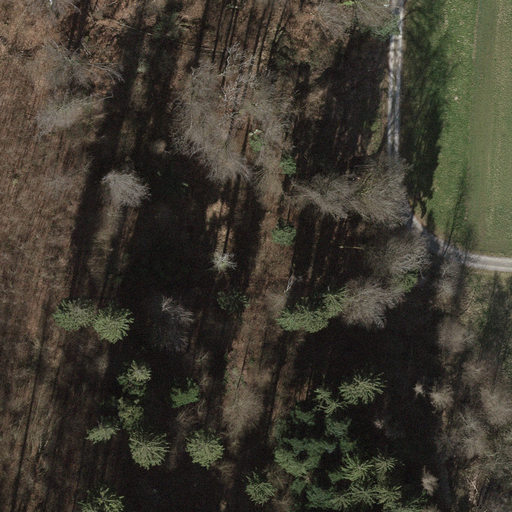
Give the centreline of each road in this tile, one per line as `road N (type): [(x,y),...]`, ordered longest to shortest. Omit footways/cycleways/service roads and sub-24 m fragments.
road 1 (track): [(228,511),(240,448),(290,375),(432,247)]
road 2 (track): [(511,264),(432,247),(406,217),(392,171),(398,0)]
